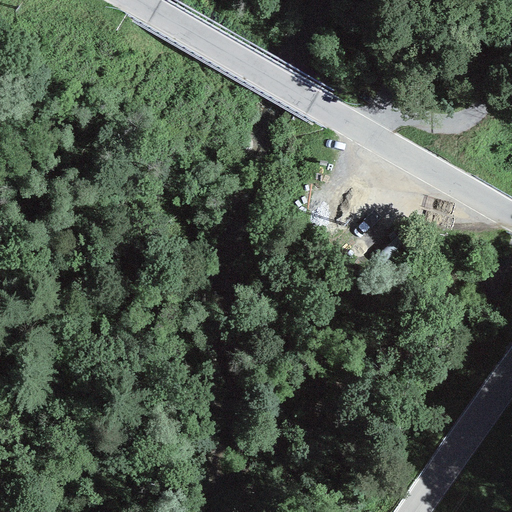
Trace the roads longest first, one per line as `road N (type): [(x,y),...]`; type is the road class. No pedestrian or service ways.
road 1 (tertiary): [(138,0),(511,214)]
road 2 (tertiary): [(511,369),(407,511)]
